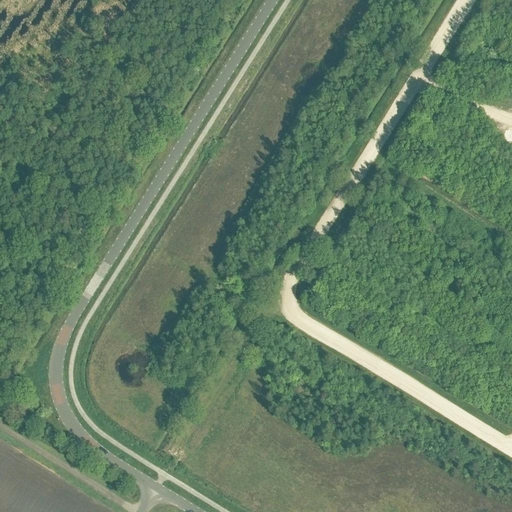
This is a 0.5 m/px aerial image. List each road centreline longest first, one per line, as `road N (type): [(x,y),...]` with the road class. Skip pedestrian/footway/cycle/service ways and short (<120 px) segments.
road 1 (track): [(511,450),(295,316),(286,294),(469,0)]
road 2 (tertiary): [(156,488),(101,453),(71,422),(58,396),(56,358),(273,0)]
road 3 (track): [(132,511),(0,427)]
